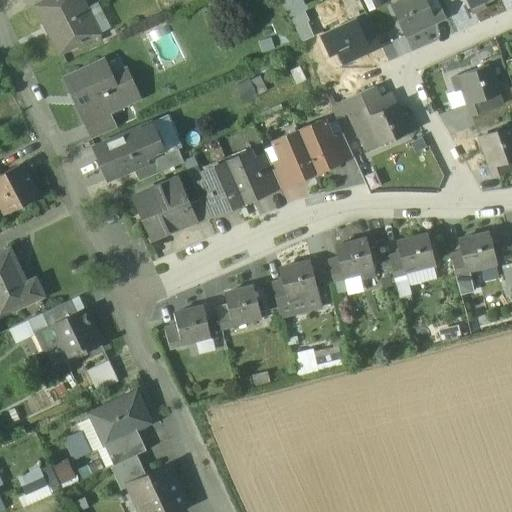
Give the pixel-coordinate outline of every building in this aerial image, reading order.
[(81,0),(47,0),(35,6),(59,55),(99,35),(81,0)] [(300,39),(315,34),(301,0),(287,0),(285,1),(300,39)] [(363,0),(368,9),(381,3),(379,0),(363,0)] [(424,0),(408,0),(394,7),(406,31),(417,26),(420,31),(435,24),(427,5),(424,0)] [(446,19),(437,0),(427,5),(435,24),(446,19)] [(363,33),(358,21),(330,34),(341,58),(353,53),(355,58),(371,51),(363,33)] [(381,47),(372,29),(363,33),(371,51),(381,47)] [(103,59),(66,77),(87,122),(87,123),(109,112),(139,98),(130,79),(116,86),(103,59)] [(489,65),(464,74),(468,85),(462,87),(468,105),(488,98),(499,94),(489,65)] [(240,92),(262,91),(262,79),(239,80),(240,92)] [(374,86),(330,106),(336,118),(360,108),(380,99),(380,98),(374,86)] [(380,99),(360,108),(365,118),(396,104),(391,93),(380,98),(380,99)] [(488,98),(468,105),(471,116),(491,109),(488,98)] [(396,104),(365,118),(372,133),(363,136),(369,149),(408,131),(396,104)] [(109,112),(87,123),(87,122),(84,123),(91,139),(116,128),(109,112)] [(331,138),(323,120),(298,130),(317,175),(324,172),(323,168),(341,160),(331,138)] [(151,122),(129,131),(137,148),(141,146),(145,157),(163,149),(151,122)] [(511,133),(510,128),(485,137),(489,148),(483,150),(489,167),(509,160),(511,158),(511,133)] [(298,130),(273,141),(281,159),(290,182),(309,174),(310,178),(317,175),(298,130)] [(129,131),(93,147),(107,180),(133,169),(148,162),(145,157),(141,146),(137,148),(129,131)] [(352,155),(342,133),(331,138),(341,160),(352,155)] [(250,151),(226,161),(243,202),(267,191),(252,157),(253,157),(250,151)] [(270,164),(265,152),(253,157),(252,157),(267,191),(279,185),(270,164)] [(167,160),(164,155),(156,158),(157,164),(167,160)] [(148,162),(133,169),(138,181),(159,172),(157,164),(156,158),(148,162)] [(281,159),(270,164),(279,185),(280,187),(290,182),(281,159)] [(511,169),(509,160),(489,167),(493,178),(511,171),(511,169)] [(226,161),(202,172),(204,178),(219,211),(219,212),(243,202),(226,161)] [(30,162),(24,165),(29,173),(35,170),(30,162)] [(23,163),(0,174),(0,206),(4,215),(17,208),(19,209),(20,207),(41,196),(29,173),(24,165),(23,163)] [(177,178),(134,196),(145,223),(150,221),(157,236),(176,228),(175,226),(194,218),(188,204),(177,178)] [(219,211),(204,178),(192,183),(206,216),(219,211)] [(199,200),(188,204),(194,218),(197,224),(207,220),(199,200)] [(489,233),(460,240),(462,251),(468,272),(497,265),(489,233)] [(427,235),(397,242),(400,254),(405,274),(435,267),(427,235)] [(366,239),(337,246),(340,258),(345,278),(374,271),(366,239)] [(26,283),(10,249),(0,253),(0,316),(44,296),(36,279),(26,283)] [(462,251),(450,254),(455,275),(468,272),(462,251)] [(400,254),(388,257),(393,277),(405,274),(400,254)] [(345,278),(340,258),(327,261),(332,281),(345,278)] [(310,262),(281,269),(284,282),(288,301),(318,294),(310,262)] [(284,282),(271,285),(276,304),(288,301),(284,282)] [(254,287),(224,295),(227,306),(232,327),(262,319),(254,287)] [(64,303),(40,314),(46,328),(54,324),(54,323),(70,315),(64,303)] [(227,306),(215,309),(221,330),(232,327),(227,306)] [(203,308),(174,315),(177,328),(182,347),(211,340),(203,308)] [(101,345),(84,309),(70,315),(54,323),(54,324),(70,357),(83,351),(84,354),(101,345)] [(40,314),(30,319),(37,332),(46,328),(40,314)] [(70,357),(54,324),(46,328),(37,332),(53,366),(70,357)] [(182,347),(177,328),(165,331),(170,350),(182,347)] [(108,361),(87,371),(97,393),(118,383),(108,361)] [(135,394),(91,415),(104,442),(105,443),(135,429),(148,423),(135,394)] [(135,429),(105,443),(104,442),(102,443),(113,466),(136,456),(146,451),(135,429)] [(76,458),(91,451),(80,430),(65,438),(76,458)] [(113,466),(111,468),(121,490),(128,487),(128,485),(146,476),(136,456),(113,466)] [(69,458),(55,461),(60,481),(74,478),(69,458)] [(43,466),(17,473),(25,502),(50,496),(43,466)] [(146,476),(128,485),(128,487),(140,511),(174,511),(186,506),(167,466),(146,476)]
